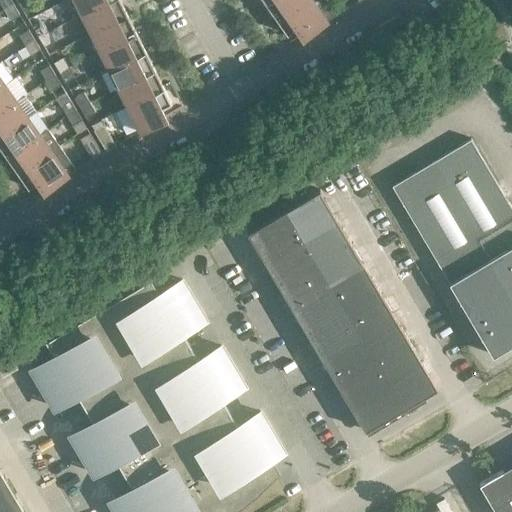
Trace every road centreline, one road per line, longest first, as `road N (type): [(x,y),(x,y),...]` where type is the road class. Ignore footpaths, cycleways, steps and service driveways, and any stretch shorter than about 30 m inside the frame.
road 1 (residential): [(0,232),(390,0)]
road 2 (unknown): [(340,511),(218,298)]
road 3 (unclassified): [(511,418),(356,511)]
